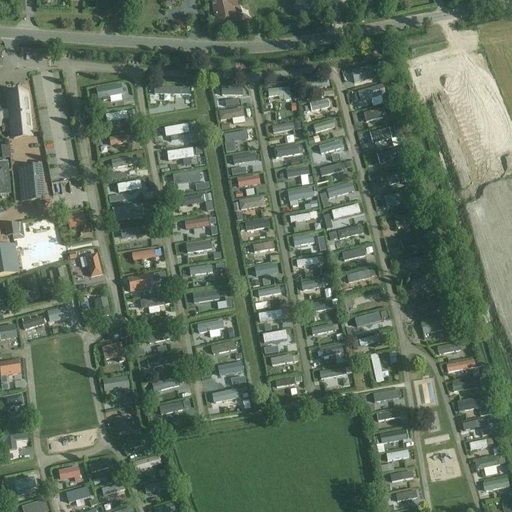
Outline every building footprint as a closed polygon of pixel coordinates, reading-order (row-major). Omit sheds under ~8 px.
[(235,0),(212,0),(218,28),(235,25),(232,7),(237,6),(235,0)] [(297,0),(295,0),(292,6),(309,16),(313,8),(297,0)] [(354,84),(376,79),(374,73),(379,72),(377,65),(351,71),(354,84)] [(322,89),(321,81),(303,84),(305,91),(322,89)] [(122,95),(120,85),(95,90),(97,100),(122,95)] [(360,103),(385,96),(382,85),(357,93),(360,103)] [(267,91),(268,98),(290,95),(289,88),(267,91)] [(0,120),(10,120),(12,138),(31,136),(27,99),(20,99),(20,98),(15,99),(15,100),(8,101),(9,110),(0,111),(0,120)] [(329,109),(327,101),(310,105),(311,113),(329,109)] [(218,113),(220,122),(244,118),(243,109),(218,113)] [(383,119),(382,116),(386,115),(385,109),(381,110),(380,109),(364,114),(366,124),(383,119)] [(106,122),(127,119),(126,112),(105,116),(106,122)] [(315,135),(335,129),(332,121),(313,127),(315,135)] [(273,135),(294,131),(293,124),(272,127),(273,135)] [(191,133),(190,125),(171,129),(172,137),(191,133)] [(357,140),(368,138),(366,126),(354,128),(357,140)] [(372,145),(392,139),(389,129),(369,134),(372,145)] [(229,136),(230,145),(252,140),(250,132),(229,136)] [(129,143),(127,135),(108,139),(110,147),(129,143)] [(129,143),(137,142),(136,135),(128,136),(129,143)] [(316,148),(318,157),(343,150),(341,141),(316,148)] [(398,156),(402,154),(400,148),(376,155),(379,165),(399,160),(398,156)] [(193,150),(173,152),(174,160),(194,157),(193,150)] [(250,155),(232,159),(233,165),(251,162),(250,155)] [(132,158),(111,162),(112,170),(133,166),(132,158)] [(2,170),(8,170),(8,162),(0,162),(0,186),(3,186),(2,170)] [(343,172),(341,165),(319,170),(321,178),(343,172)] [(43,200),(40,166),(19,168),(22,202),(43,200)] [(284,178),(302,175),(301,169),(283,172),(284,178)] [(206,171),(177,176),(179,184),(207,179),(206,171)] [(385,186),(405,181),(402,171),(382,176),(385,186)] [(56,180),(61,187),(66,184),(61,176),(56,180)] [(258,177),(236,181),(238,190),(260,186),(258,177)] [(120,194),(141,190),(139,182),(119,186),(120,194)] [(346,193),(345,187),(325,193),(327,199),(346,193)] [(412,190),(384,198),(387,209),(415,201),(412,190)] [(306,197),(305,191),(288,194),(289,201),(306,197)] [(181,208),(204,204),(203,196),(180,200),(181,208)] [(240,212),(265,208),(263,198),(238,202),(240,212)] [(118,214),(123,213),(124,221),(143,217),(142,205),(122,207),(123,209),(117,209),(118,214)] [(332,212),(333,219),(354,215),(353,208),(332,212)] [(287,218),(306,215),(305,209),(286,212),(287,218)] [(416,223),(415,219),(420,218),(418,212),(394,218),(396,228),(416,223)] [(69,230),(86,226),(83,213),(66,216),(69,230)] [(310,220),(309,215),(289,218),(290,224),(310,220)] [(186,232),(209,228),(208,219),(184,223),(186,232)] [(268,221),(244,225),(246,233),(269,229),(268,221)] [(16,224),(6,226),(7,236),(18,234),(16,224)] [(120,231),(121,241),(144,237),(143,227),(120,231)] [(364,235),(362,227),(337,233),(339,241),(364,235)] [(403,250),(426,243),(424,233),(400,239),(403,250)] [(312,236),(292,239),(294,248),(314,245),(312,236)] [(250,239),(250,246),(272,244),(271,237),(250,239)] [(14,244),(0,245),(0,273),(16,272),(14,244)] [(269,250),(268,244),(253,247),(254,253),(269,250)] [(192,247),(193,255),(211,252),(210,245),(192,247)] [(344,263),(366,258),(364,250),(342,255),(344,263)] [(155,259),(154,251),(131,255),(133,263),(155,259)] [(102,276),(97,254),(85,257),(90,279),(102,276)] [(427,263),(430,262),(428,255),(424,256),(405,261),(407,272),(427,266),(427,263)] [(297,268),(318,265),(317,259),(296,262),(297,268)] [(195,277),(212,274),(212,268),(194,270),(195,277)] [(49,273),(51,280),(52,286),(53,288),(69,284),(65,269),(49,273)] [(346,277),(348,285),(371,280),(369,272),(346,277)] [(30,303),(40,300),(35,276),(29,278),(30,282),(25,283),(30,303)] [(130,291),(150,287),(148,276),(128,279),(130,291)] [(412,293),(433,287),(430,277),(410,282),(412,293)] [(321,281),(301,285),(302,293),(323,289),(321,281)] [(261,299),(277,295),(276,289),(260,293),(261,299)] [(214,292),(196,295),(197,301),(215,298),(214,292)] [(351,298),(352,305),(377,300),(375,293),(351,298)] [(414,313),(442,306),(440,297),(412,304),(414,313)] [(164,307),(163,298),(139,302),(141,311),(164,307)] [(110,317),(107,300),(95,302),(97,314),(92,315),(93,320),(110,317)] [(309,306),(311,314),(328,311),(327,303),(309,306)] [(65,306),(46,310),(48,316),(66,312),(65,306)] [(51,323),(69,318),(67,312),(49,317),(51,323)] [(262,315),(264,323),(281,319),(280,312),(262,315)] [(361,327),(381,322),(379,315),(359,320),(361,327)] [(217,316),(201,319),(202,325),(218,322),(217,316)] [(444,331),(442,325),(446,324),(444,317),(440,318),(420,323),(423,336),(444,331)] [(44,326),(42,318),(21,324),(24,332),(44,326)] [(220,322),(203,326),(204,332),(221,328),(220,322)] [(332,325),(311,330),(312,337),(333,332),(332,325)] [(0,339),(1,342),(17,339),(14,326),(0,328),(0,339)] [(280,329),(262,333),(263,339),(282,335),(280,329)] [(171,341),(169,332),(146,337),(148,346),(171,341)] [(385,334),(358,342),(360,349),(387,342),(385,334)] [(265,339),(267,345),(285,342),(284,336),(265,339)] [(234,343),(211,348),(213,357),(236,352),(234,343)] [(105,360),(119,357),(119,363),(124,362),(120,344),(103,348),(105,360)] [(461,353),(460,345),(437,349),(439,357),(461,353)] [(319,358),(337,354),(336,348),(318,352),(319,358)] [(292,356),(271,360),(272,368),(294,363),(292,356)] [(378,357),(371,359),(376,385),(384,383),(378,357)] [(147,363),(148,370),(169,366),(167,358),(147,363)] [(0,365),(0,372),(0,376),(1,381),(6,380),(5,376),(20,373),(19,362),(0,365)] [(474,362),(446,367),(448,375),(475,370),(474,362)] [(240,378),(239,373),(243,373),(242,367),(238,367),(216,372),(218,382),(240,378)] [(345,369),(319,374),(321,382),(347,377),(345,369)] [(173,376),(154,379),(155,385),(174,382),(173,376)] [(104,392),(124,390),(125,395),(130,395),(128,378),(103,381),(104,392)] [(294,380),(276,383),(277,389),(295,386),(294,380)] [(156,386),(158,392),(176,387),(175,381),(156,386)] [(478,390),(477,381),(452,386),(454,394),(478,390)] [(216,397),(218,403),(235,398),(234,392),(216,397)] [(396,392),(373,396),(375,403),(397,399),(396,392)] [(21,395),(1,399),(3,410),(23,407),(21,395)] [(483,410),(481,401),(457,405),(459,414),(483,410)] [(184,412),(183,405),(160,409),(161,416),(184,412)] [(400,412),(377,416),(378,423),(402,419),(400,412)] [(114,418),(117,430),(118,435),(130,432),(130,430),(134,429),(132,421),(128,421),(127,415),(114,418)] [(490,427),(488,419),(463,425),(464,432),(490,427)] [(9,442),(27,440),(26,429),(4,432),(5,439),(9,439),(9,442)] [(380,435),(381,445),(406,440),(405,431),(380,435)] [(151,437),(126,444),(128,451),(153,445),(151,437)] [(486,448),(485,441),(469,444),(470,451),(486,448)] [(387,463),(409,459),(408,451),(386,455),(387,463)] [(134,463),(153,462),(152,454),(133,455),(134,463)] [(501,466),(499,458),(475,463),(476,471),(501,466)] [(94,473),(113,469),(112,462),(93,466),(94,473)] [(61,481),(79,478),(77,468),(59,472),(61,481)] [(391,483),(413,479),(412,472),(390,476),(391,483)] [(11,488),(12,493),(17,491),(30,489),(35,488),(33,478),(15,482),(16,487),(11,488)] [(508,479),(483,484),(485,492),(510,487),(508,479)] [(103,496),(120,491),(119,485),(101,490),(103,496)] [(68,505),(87,500),(83,488),(65,494),(68,505)] [(392,488),(383,488),(383,497),(393,497),(392,488)] [(417,499),(416,491),(396,495),(397,503),(417,499)] [(22,507),(23,511),(28,511),(45,507),(44,501),(22,507)]
